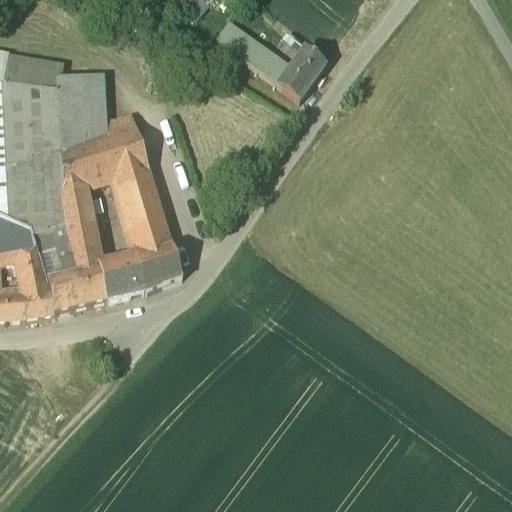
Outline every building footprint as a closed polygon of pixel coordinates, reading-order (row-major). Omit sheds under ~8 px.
[(206,11),(194,0),(186,0),(175,13),(192,28),(206,11)] [(219,0),(194,0),(206,11),(208,13),(219,0)] [(252,8),(215,48),(237,64),(251,51),(248,49),(253,43),(261,34),(271,24),(252,8)] [(271,24),(261,34),(268,39),(275,29),(271,24)] [(287,39),(275,29),(268,39),(267,41),(278,51),(287,39)] [(325,70),(295,46),(291,52),(299,58),(287,76),(290,78),(280,94),(299,108),(325,70)] [(276,69),(251,51),(237,64),(251,73),(280,94),(290,78),(287,76),(277,68),(276,69)] [(54,70),(8,61),(3,89),(56,98),(56,85),(54,70)] [(99,82),(56,85),(56,98),(60,160),(105,146),(104,128),(99,82)] [(3,89),(0,88),(0,203),(9,203),(3,89)] [(56,98),(3,89),(9,203),(9,204),(4,204),(6,224),(29,235),(31,240),(38,238),(45,236),(40,202),(62,199),(60,160),(56,98)] [(130,120),(104,128),(105,146),(136,136),(130,120)] [(105,146),(60,160),(62,199),(83,196),(108,189),(148,177),(136,136),(105,146)] [(148,177),(108,189),(133,262),(137,274),(142,298),(181,284),(175,265),(148,177)] [(83,196),(62,199),(65,231),(70,251),(74,265),(97,260),(83,196)] [(62,199),(40,202),(45,236),(65,231),(62,199)] [(9,203),(0,203),(0,221),(6,224),(4,204),(9,204),(9,203)] [(6,224),(0,221),(0,254),(21,251),(23,265),(37,260),(31,240),(29,235),(6,224)] [(65,231),(45,236),(38,238),(43,258),(56,255),(70,251),(65,231)] [(38,238),(31,240),(37,260),(43,258),(38,238)] [(21,251),(0,254),(0,271),(16,268),(23,267),(23,265),(21,251)] [(70,251),(56,255),(64,288),(64,289),(79,286),(78,285),(74,265),(70,251)] [(20,293),(0,294),(0,325),(53,320),(53,319),(47,291),(37,260),(23,265),(23,267),(16,268),(20,293)] [(133,262),(99,269),(97,260),(74,265),(78,285),(100,280),(106,306),(142,298),(137,274),(133,262)] [(192,260),(175,265),(181,284),(195,269),(192,260)] [(79,286),(64,289),(64,288),(47,291),(53,319),(106,307),(106,306),(100,280),(78,285),(79,286)]
